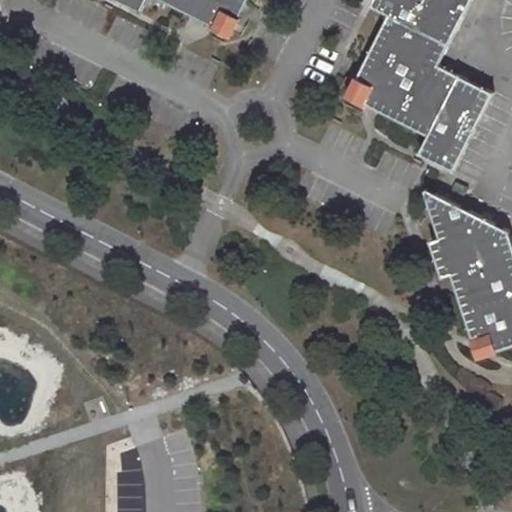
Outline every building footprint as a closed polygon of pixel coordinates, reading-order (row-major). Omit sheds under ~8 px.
[(0,0),(0,5),(15,15),(0,0)] [(119,0),(163,28),(167,21),(177,26),(177,25),(183,15),(228,37),(235,17),(240,9),(245,0),(119,0)] [(388,14),(338,94),(376,108),(384,120),(421,137),(414,152),(451,169),(456,158),(492,93),(441,61),(471,0),(370,0),(370,1),(388,14)] [(228,37),(253,51),(240,9),(235,17),(228,37)] [(338,94),(370,112),(384,120),(376,108),(338,94)] [(511,256),(501,227),(420,188),(425,240),(436,271),(447,272),(473,356),(511,343),(511,256)]
